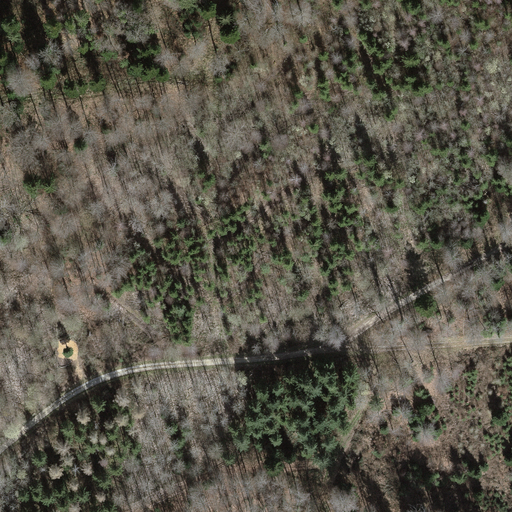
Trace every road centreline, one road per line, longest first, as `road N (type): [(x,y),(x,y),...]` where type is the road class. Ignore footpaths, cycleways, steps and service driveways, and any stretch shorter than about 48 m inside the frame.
road 1 (track): [(0,449),(83,386),(139,366),(511,339)]
road 2 (track): [(328,349),(511,241)]
